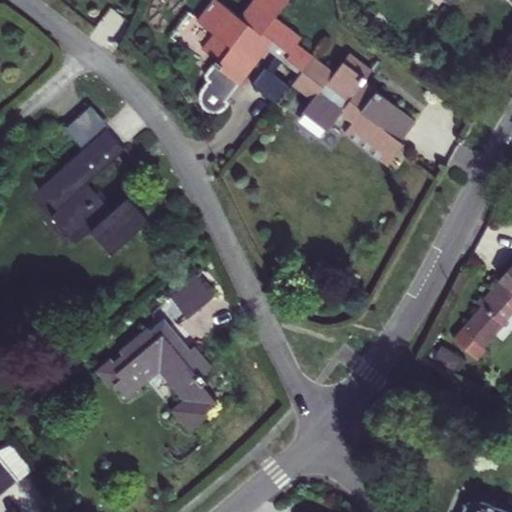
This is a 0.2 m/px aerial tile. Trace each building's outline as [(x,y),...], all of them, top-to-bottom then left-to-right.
[(267,48),(301,74),(315,56),(298,44),(303,37),(276,17),(289,0),(253,0),(241,16),(218,0),(214,0),(198,20),(214,32),(218,60),(212,67),(209,69),(206,72),(206,75),(208,82),(204,87),(201,92),(200,97),(200,103),(203,106),(207,109),(216,114),(220,113),(225,109),(228,104),(229,100),(229,97),(267,48)] [(336,73),(315,56),(301,74),(293,85),(314,100),(305,112),(326,128),(339,112),(352,122),(344,133),(388,166),(405,144),(403,142),(418,121),(365,81),(373,71),(350,54),(336,73)] [(111,251),(148,219),(127,196),(112,209),(87,181),(124,148),(106,127),(108,124),(91,104),(65,126),(83,147),(39,187),(57,208),(52,214),(76,242),(91,229),(111,251)] [(511,263),(478,302),(481,305),(461,327),(484,346),(503,323),(497,318),(511,300),(511,263)] [(196,274),(171,296),(189,316),(214,295),(196,274)] [(110,356),(94,369),(110,388),(116,384),(127,398),(160,372),(183,399),(172,408),(192,432),(212,416),(209,412),(221,402),(206,383),(209,380),(204,374),(213,366),(194,344),(184,352),(176,343),(177,334),(163,317),(149,328),(146,326),(119,349),(122,352),(113,359),(110,356)] [(0,511),(0,494),(18,480),(0,457),(0,511)] [(511,511),(511,510),(482,498),(481,500),(474,498),(466,502),(462,511),(511,511)]
